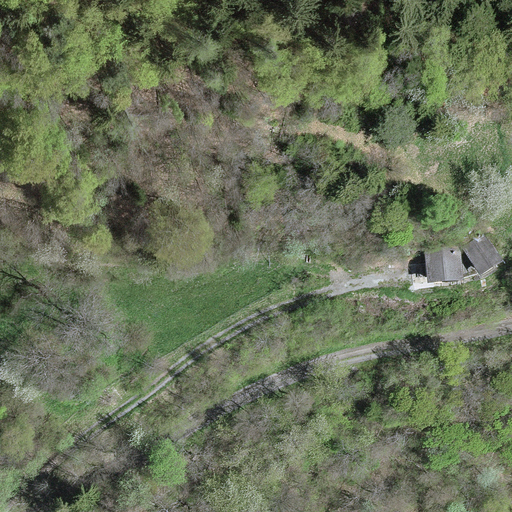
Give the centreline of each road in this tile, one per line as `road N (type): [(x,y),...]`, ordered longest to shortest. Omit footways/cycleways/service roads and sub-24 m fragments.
road 1 (residential): [(39,511),(271,387),(373,355),(511,329)]
road 2 (track): [(397,274),(263,313),(206,347),(38,470),(4,511)]
